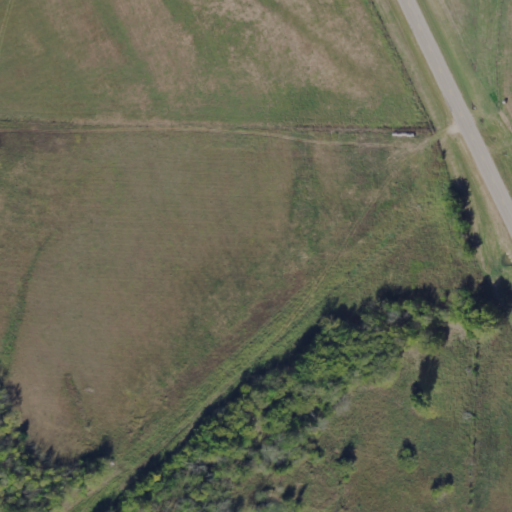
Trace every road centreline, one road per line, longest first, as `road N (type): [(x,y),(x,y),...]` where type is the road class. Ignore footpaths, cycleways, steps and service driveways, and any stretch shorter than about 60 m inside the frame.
road 1 (tertiary): [(511,230),(399,0)]
road 2 (residential): [(484,173),(487,0)]
